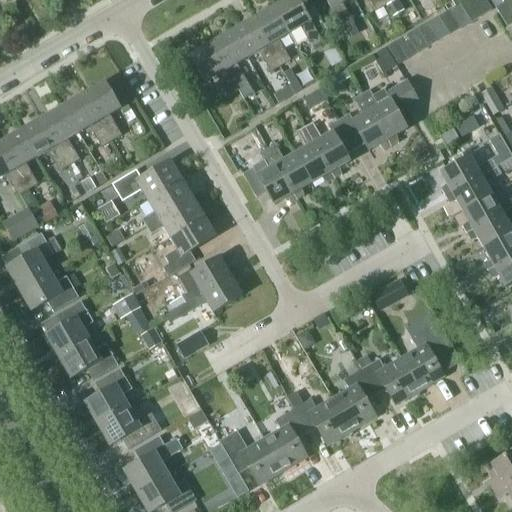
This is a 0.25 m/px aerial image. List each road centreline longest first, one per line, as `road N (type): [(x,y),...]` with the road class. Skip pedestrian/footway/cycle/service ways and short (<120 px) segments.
road 1 (residential): [(296,312),(119,12)]
road 2 (residential): [(110,511),(0,321)]
road 3 (residential): [(344,486),(510,385)]
road 4 (residential): [(0,81),(119,12)]
road 5 (residential): [(296,312),(415,246)]
